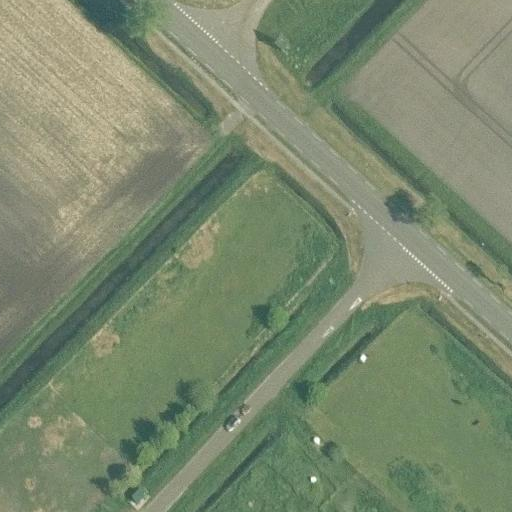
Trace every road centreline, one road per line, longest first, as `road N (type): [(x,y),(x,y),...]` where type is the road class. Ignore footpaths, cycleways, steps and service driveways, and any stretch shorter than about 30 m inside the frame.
road 1 (unclassified): [(156,511),(411,241)]
road 2 (secondary): [(411,241),(210,57)]
road 3 (secondary): [(511,332),(411,241)]
